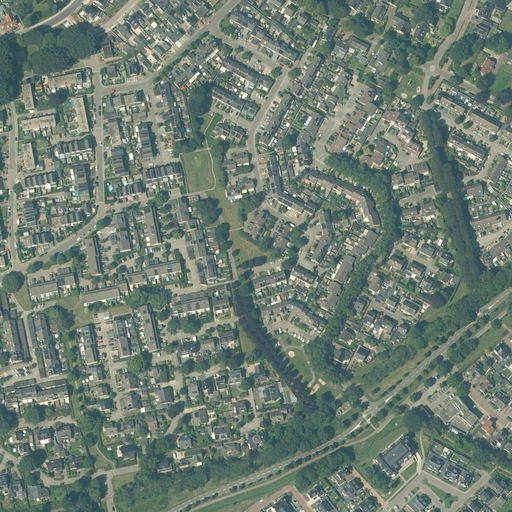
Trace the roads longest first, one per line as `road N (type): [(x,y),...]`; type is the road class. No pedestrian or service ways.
road 1 (tertiary): [(176,511),(304,458),(374,412)]
road 2 (residential): [(297,257),(309,234),(263,205),(251,130)]
road 3 (residential): [(251,130),(281,73),(209,25)]
road 4 (tertiary): [(431,67),(303,0)]
road 5 (residential): [(104,474),(151,461),(181,415),(178,376)]
road 6 (residential): [(245,427),(256,425),(239,360),(178,376)]
road 7 (residential): [(170,338),(161,295),(197,288),(178,242)]
road 8 (residential): [(495,147),(422,106),(431,67)]
road 9 (residential): [(351,171),(380,134),(406,162),(437,156)]
